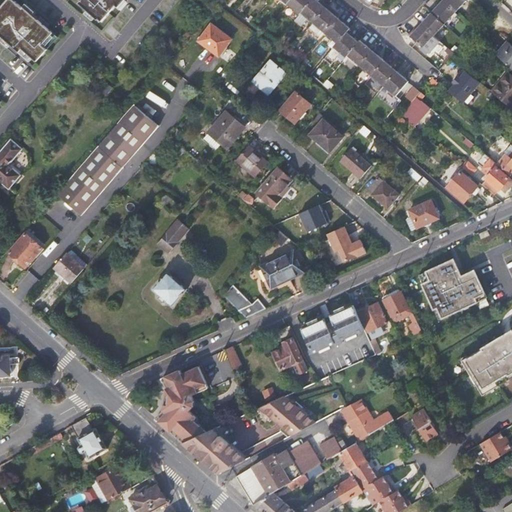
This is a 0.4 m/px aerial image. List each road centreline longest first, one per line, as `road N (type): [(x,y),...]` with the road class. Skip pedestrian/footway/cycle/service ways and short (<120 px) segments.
road 1 (residential): [(511,206),(102,393)]
road 2 (secondary): [(0,302),(102,393)]
